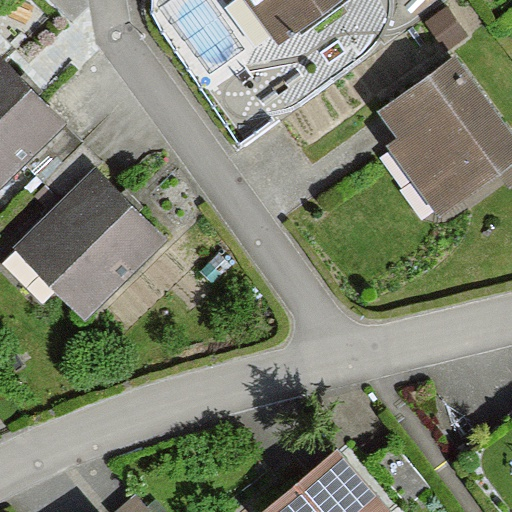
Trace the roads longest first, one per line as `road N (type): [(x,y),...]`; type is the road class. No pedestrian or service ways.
road 1 (residential): [(360,358),(209,166),(127,44),(119,0)]
road 2 (residential): [(0,470),(187,399),(360,358)]
road 3 (residential): [(360,358),(511,324)]
